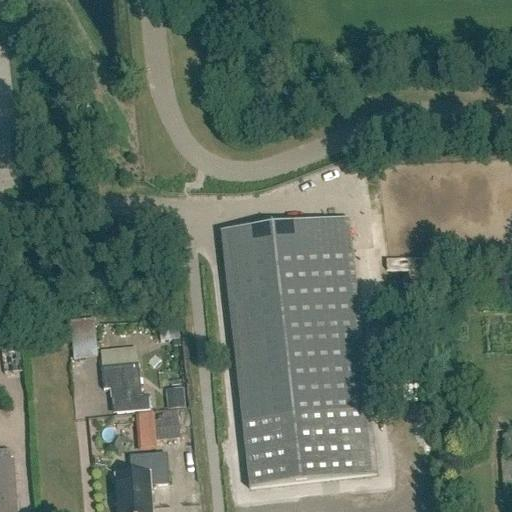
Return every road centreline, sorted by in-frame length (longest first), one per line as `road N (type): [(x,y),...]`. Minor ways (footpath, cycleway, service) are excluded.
road 1 (unknown): [(213,459),(370,442)]
road 2 (unknown): [(343,185),(189,219)]
